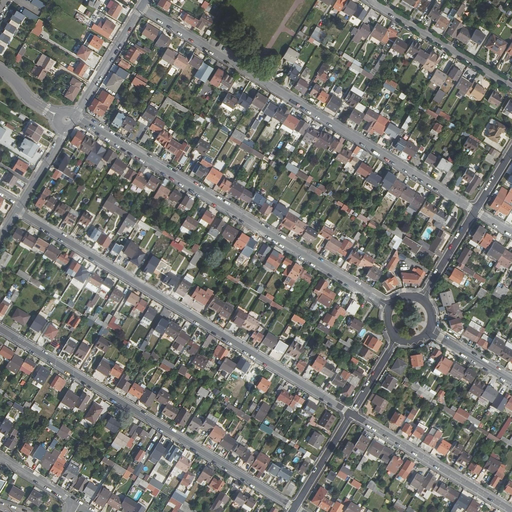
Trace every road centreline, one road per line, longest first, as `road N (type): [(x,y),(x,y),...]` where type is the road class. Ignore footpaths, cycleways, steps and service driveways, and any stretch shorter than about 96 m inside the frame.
road 1 (residential): [(17,210),(351,413)]
road 2 (residential): [(474,210),(141,7)]
road 3 (residential): [(390,307),(73,119)]
road 4 (residential): [(0,328),(294,507)]
road 5 (residential): [(351,413),(511,510)]
road 6 (residential): [(368,0),(511,87)]
road 7 (residential): [(141,7),(71,116)]
